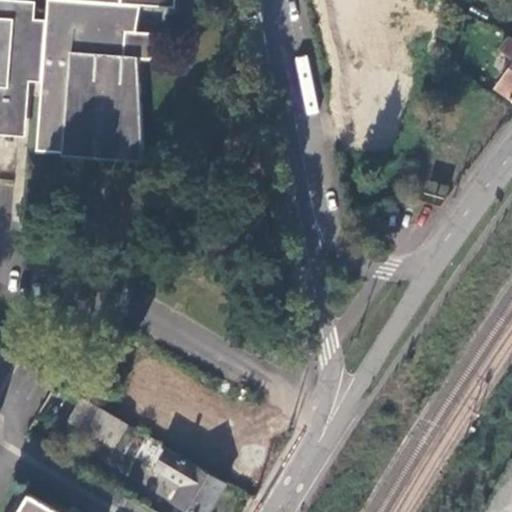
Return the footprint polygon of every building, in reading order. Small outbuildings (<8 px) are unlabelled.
[(0,0),(0,17),(34,19),(35,1),(20,1),(0,0)] [(47,0),(46,20),(34,19),(0,17),(0,135),(23,137),(26,138),(29,98),(31,82),(42,83),(41,99),(37,150),(63,152),(63,155),(81,157),(146,161),(143,129),(139,59),(137,31),(141,6),(175,8),(175,0),(47,0)] [(137,31),(139,59),(153,60),(156,33),(137,31)] [(511,68),(497,87),(511,97),(511,39),(510,38),(502,49),(511,55),(511,68)] [(130,424),(83,396),(68,419),(115,448),(130,424)] [(174,500),(194,511),(209,511),(227,482),(170,448),(157,469),(171,476),(183,484),(180,491),(174,500)] [(180,491),(183,484),(171,476),(167,483),(180,491)] [(57,511),(32,496),(22,511),(57,511)]
